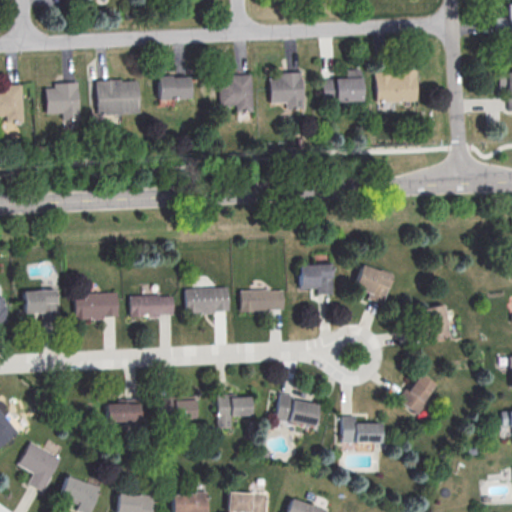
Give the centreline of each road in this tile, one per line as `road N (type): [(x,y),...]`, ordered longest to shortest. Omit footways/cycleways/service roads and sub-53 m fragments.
road 1 (tertiary): [(511,180),(0,202)]
road 2 (residential): [(453,21),(0,43)]
road 3 (residential): [(0,362),(324,349)]
road 4 (residential): [(461,183),(451,0)]
road 5 (residential): [(370,340),(346,330),(324,349),(342,372),(356,374),(373,354),(370,340)]
